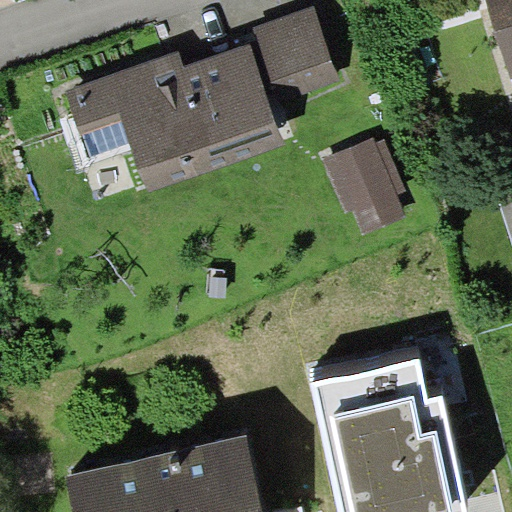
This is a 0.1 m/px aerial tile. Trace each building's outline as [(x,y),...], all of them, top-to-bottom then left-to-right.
[(511,0),(487,0),(511,80),(511,0)] [(180,50),(66,90),(81,134),(84,132),(123,119),(131,143),(147,191),(284,144),(270,105),(340,81),(314,6),(253,26),(258,40),(185,66),(180,50)] [(84,132),(92,156),(131,143),(123,119),(84,132)] [(375,136),(325,157),(347,212),(356,208),(365,232),(408,214),(399,193),(408,190),(387,139),(378,142),(375,136)] [(511,181),(495,187),(511,238),(511,181)] [(418,358),(314,380),(341,511),(465,511),(441,398),(428,401),(418,358)] [(262,511),(247,436),(67,474),(75,511),(262,511)]
